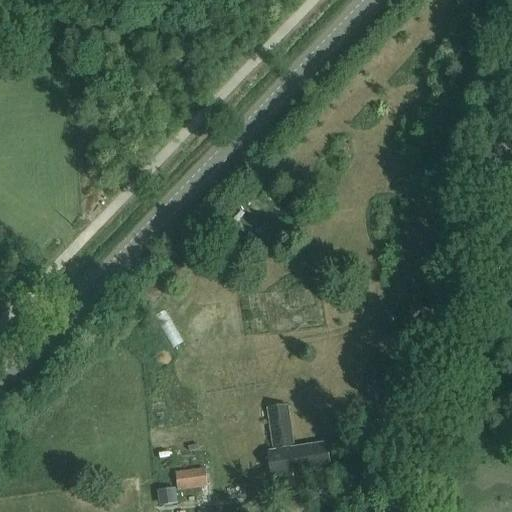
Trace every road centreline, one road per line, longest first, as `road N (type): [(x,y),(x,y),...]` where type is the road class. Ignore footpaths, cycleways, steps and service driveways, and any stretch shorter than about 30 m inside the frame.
road 1 (tertiary): [(0,385),(372,0)]
road 2 (unclassified): [(409,511),(511,100)]
